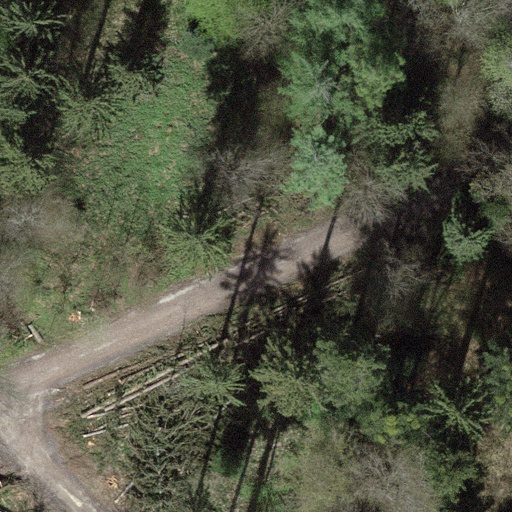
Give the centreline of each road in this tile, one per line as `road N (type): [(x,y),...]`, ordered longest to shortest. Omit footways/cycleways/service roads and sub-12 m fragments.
road 1 (track): [(0,371),(237,283),(511,142)]
road 2 (track): [(0,397),(99,511)]
